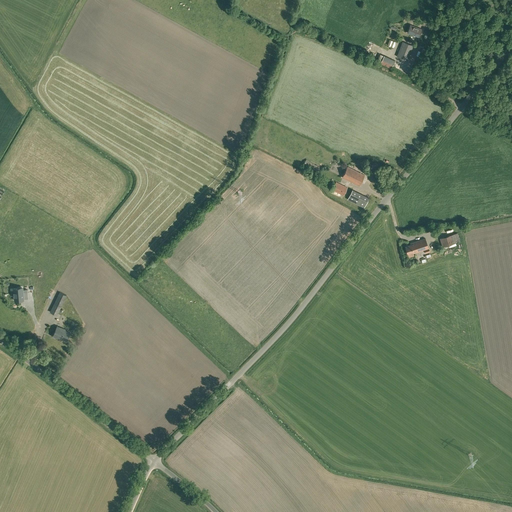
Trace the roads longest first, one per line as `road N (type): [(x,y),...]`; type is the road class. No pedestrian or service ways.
road 1 (unclassified): [(154,461),(284,328),(511,46)]
road 2 (unclassified): [(154,461),(0,341)]
